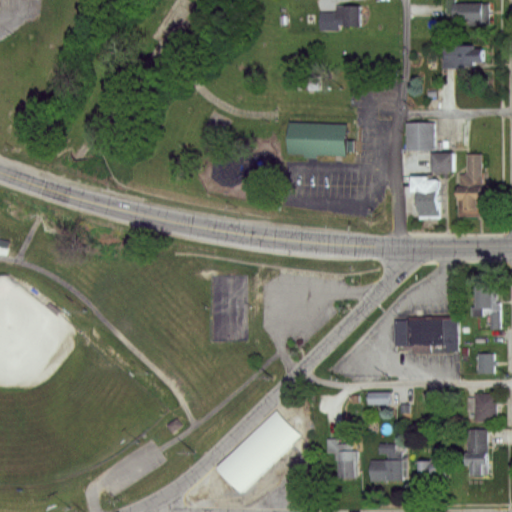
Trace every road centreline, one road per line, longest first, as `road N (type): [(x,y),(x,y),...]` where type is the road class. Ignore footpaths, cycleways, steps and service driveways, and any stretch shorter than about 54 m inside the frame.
road 1 (secondary): [(511,246),(290,242),(192,227),(14,179)]
road 2 (tertiary): [(422,246),(187,480),(134,511)]
road 3 (residential): [(400,246),(407,0)]
